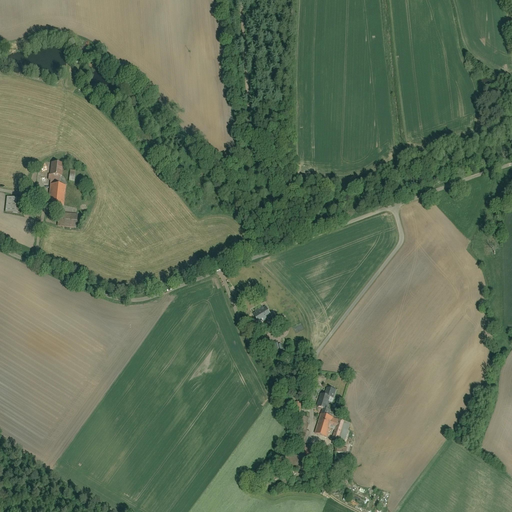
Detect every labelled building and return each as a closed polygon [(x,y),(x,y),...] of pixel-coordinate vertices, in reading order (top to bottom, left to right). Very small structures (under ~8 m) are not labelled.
[(50,164),(49,178),(60,178),(61,165),(50,164)] [(61,204),(61,199),(74,200),(75,191),(62,190),(62,186),(49,185),(48,203),(61,204)] [(7,198),(6,213),(23,215),(24,200),(7,198)] [(57,214),(56,226),(74,227),(74,215),(57,214)] [(250,314),(258,326),(272,318),(265,305),(250,314)] [(320,396),(316,410),(328,413),(331,399),(320,396)] [(339,422),(339,424),(329,421),(330,419),(319,416),(313,435),(324,438),(327,427),(337,430),(333,441),(344,444),(349,425),(339,422)] [(302,447),(300,470),(317,472),(320,449),(302,447)] [(333,448),(332,455),(345,456),(346,448),(333,448)]
